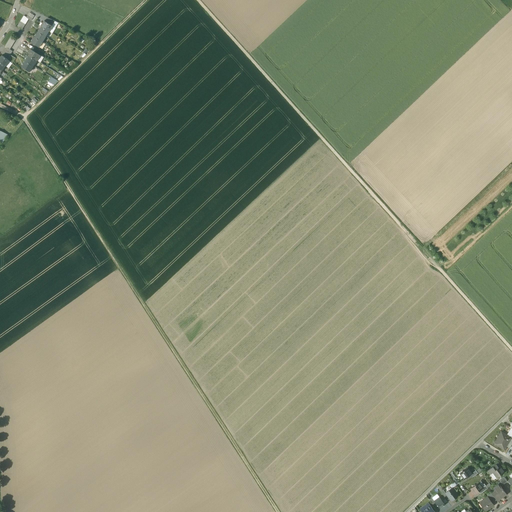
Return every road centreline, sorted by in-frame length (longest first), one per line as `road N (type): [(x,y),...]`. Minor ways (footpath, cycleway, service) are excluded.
road 1 (track): [(276,511),(23,116)]
road 2 (track): [(200,0),(511,348)]
road 3 (track): [(148,0),(23,116)]
road 4 (track): [(511,410),(407,511)]
